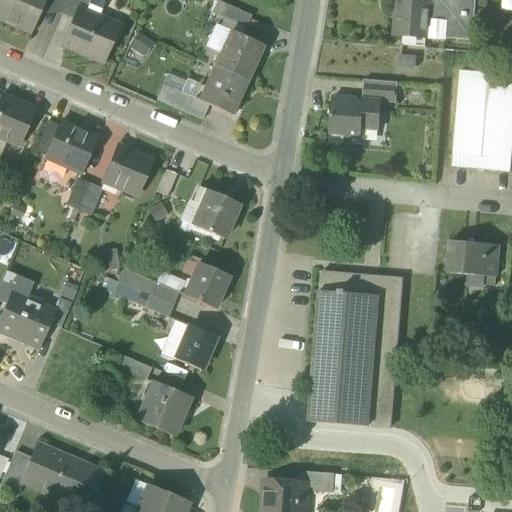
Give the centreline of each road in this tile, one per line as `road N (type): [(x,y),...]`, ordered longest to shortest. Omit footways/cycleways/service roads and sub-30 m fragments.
road 1 (residential): [(226,489),(281,177)]
road 2 (residential): [(281,177),(0,54)]
road 3 (residential): [(0,393),(226,489)]
road 4 (residential): [(511,208),(281,177)]
road 5 (residential): [(281,177),(307,0)]
